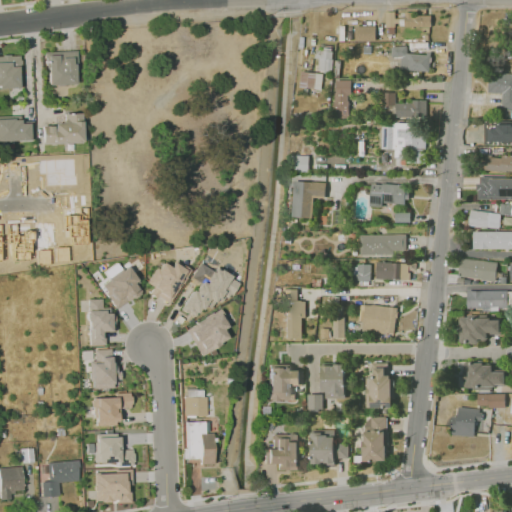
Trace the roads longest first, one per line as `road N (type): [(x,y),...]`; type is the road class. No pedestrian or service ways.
road 1 (residential): [(468,0),(411,491)]
road 2 (tertiary): [(511,477),(212,511)]
road 3 (residential): [(269,0),(0,29)]
road 4 (residential): [(168,511),(163,376),(149,344)]
